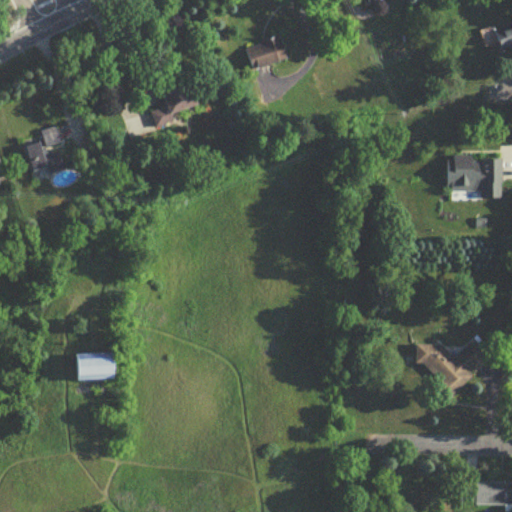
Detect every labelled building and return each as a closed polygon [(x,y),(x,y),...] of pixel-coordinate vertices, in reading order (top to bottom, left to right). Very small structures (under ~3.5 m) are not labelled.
[(511,50),(511,29),(494,37),(501,55),(511,50)] [(275,31),(254,39),(255,42),(242,47),(251,68),(285,55),(275,31)] [(153,129),(142,103),(185,85),(192,101),(170,111),(174,120),(153,129)] [(39,136),(42,146),(26,151),(33,175),(65,165),(55,131),(39,136)] [(500,202),(501,161),(446,160),(445,201),(500,202)] [(450,400),(491,362),(474,344),(452,364),(433,345),(423,354),(420,351),(412,359),(450,400)] [(107,379),(71,379),(71,360),(107,359),(107,379)] [(511,509),(511,488),(464,488),(464,510),(511,509)]
